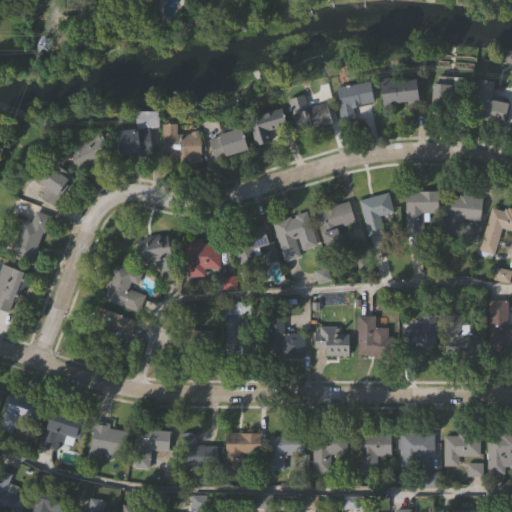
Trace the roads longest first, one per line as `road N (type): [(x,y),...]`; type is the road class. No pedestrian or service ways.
road 1 (residential): [(511,165),(452,149),(404,149),(202,201),(126,192),(91,219),(39,360)]
road 2 (residential): [(511,393),(176,392),(94,378),(0,346)]
